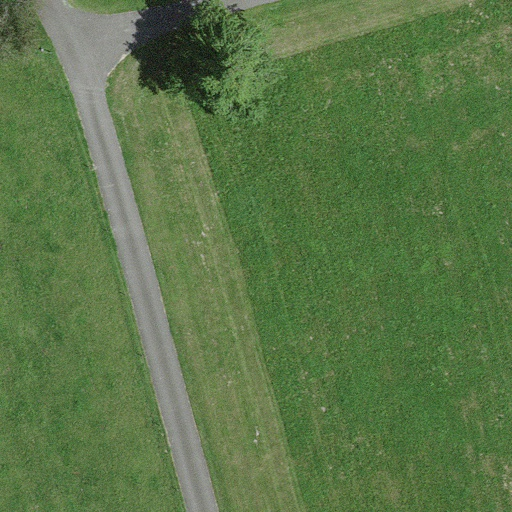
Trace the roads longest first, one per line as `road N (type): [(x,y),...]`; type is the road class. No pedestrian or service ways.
road 1 (residential): [(78,46),(194,511)]
road 2 (residential): [(235,0),(78,46)]
